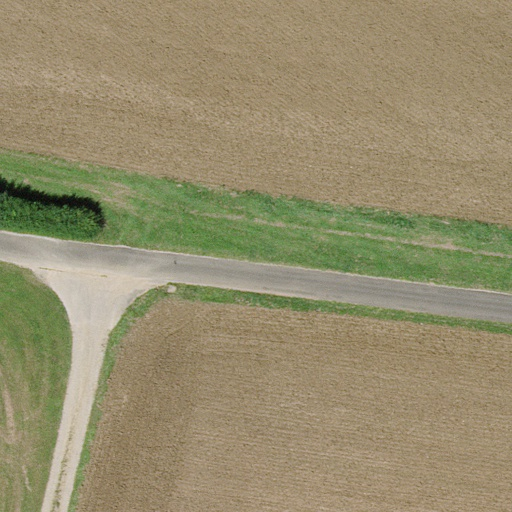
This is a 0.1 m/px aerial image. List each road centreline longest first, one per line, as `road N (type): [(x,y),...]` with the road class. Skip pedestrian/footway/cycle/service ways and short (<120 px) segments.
road 1 (track): [(0,244),(105,270),(511,327)]
road 2 (track): [(105,270),(45,511)]
